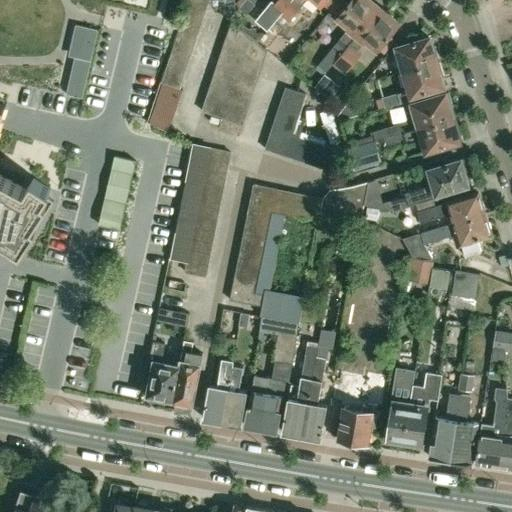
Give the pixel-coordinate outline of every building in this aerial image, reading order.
[(188,0),(186,7),(205,13),(208,2),(205,0),(188,0)] [(240,4),(235,0),(206,0),(229,18),(240,4)] [(252,0),(244,0),(239,7),(245,12),(254,1),(252,0)] [(281,13),(290,0),(278,0),(274,5),(273,7),(281,13)] [(292,0),(290,0),(281,13),(288,19),(299,6),(292,0)] [(326,71),(333,61),(378,5),(371,0),(350,0),(349,2),(346,0),(341,0),(334,10),(339,14),(338,16),(350,25),(319,65),(326,71)] [(269,1),(253,21),(266,31),(281,13),(273,7),(274,5),(269,1)] [(389,35),(399,22),(378,5),(333,61),(344,70),(359,52),(356,49),(363,39),(364,40),(366,38),(379,48),(380,47),(384,50),(394,38),(389,35)] [(201,24),(205,13),(186,7),(183,18),(201,24)] [(197,35),(201,24),(183,18),(179,28),(197,35)] [(249,35),(235,24),(231,21),(225,38),(246,45),(249,35)] [(69,85),(67,91),(84,95),(99,27),(76,22),(69,53),(75,55),(74,60),(69,85)] [(194,45),(197,35),(179,28),(175,39),(194,45)] [(432,46),(429,37),(424,39),(423,35),(414,32),(409,33),(402,41),(403,44),(397,46),(404,70),(439,60),(434,45),(432,46)] [(267,50),(257,41),(249,35),(246,45),(243,53),(264,60),(267,50)] [(243,56),(243,53),(246,45),(225,38),(222,49),(243,56)] [(190,56),(194,45),(175,39),(172,50),(190,56)] [(239,66),(240,64),(243,56),(222,49),(218,59),(239,66)] [(186,67),(190,56),(172,50),(168,61),(186,67)] [(260,71),(264,60),(243,53),(243,56),(240,64),(260,71)] [(236,76),(236,75),(239,66),(218,59),(215,69),(236,76)] [(443,85),(441,77),(444,76),(439,60),(404,70),(410,88),(384,96),(387,107),(413,99),(412,94),(443,85)] [(183,78),(186,67),(168,61),(165,72),(183,78)] [(257,81),(260,71),(240,64),(239,66),(236,75),(257,81)] [(233,86),(233,85),(236,76),(215,69),(212,79),(233,86)] [(179,89),(183,78),(165,72),(161,82),(163,82),(179,89)] [(253,92),(257,81),(236,75),(236,76),(233,85),(253,92)] [(229,96),(233,86),(212,79),(208,89),(229,96)] [(182,90),(179,89),(163,82),(159,94),(178,100),(182,90)] [(250,102),(253,92),(233,85),(233,86),(229,96),(250,102)] [(282,96),(303,103),(306,93),(285,86),(282,96)] [(226,107),(226,106),(229,96),(208,89),(205,100),(226,107)] [(453,116),(450,109),(446,93),(412,103),(416,117),(404,120),(404,121),(373,131),(375,138),(384,136),(384,137),(453,116)] [(175,110),(178,100),(159,94),(156,104),(175,110)] [(246,113),(250,102),(229,96),(226,106),(246,113)] [(299,114),(303,103),(282,96),(279,107),(299,114)] [(0,122),(7,102),(0,99),(0,235),(8,240),(22,249),(54,200),(46,195),(51,189),(33,177),(27,188),(18,183),(0,173),(0,122)] [(222,117),(226,107),(205,100),(201,110),(222,117)] [(172,120),(175,110),(156,104),(152,114),(172,120)] [(243,124),(246,113),(226,106),(226,107),(222,117),(242,123),(243,124)] [(296,124),(299,114),(279,107),(275,117),(296,124)] [(168,130),(172,120),(152,114),(149,122),(168,130)] [(460,140),(455,125),(453,116),(384,137),(387,146),(422,135),(426,150),(460,140)] [(239,134),(242,123),(222,117),(219,128),(239,134)] [(292,134),(296,124),(275,117),(272,127),(282,130),(292,134)] [(275,151),(282,130),(272,127),(265,148),(275,151)] [(285,155),(292,134),(282,130),(275,151),(285,155)] [(302,137),(292,134),(285,155),(295,158),(302,137)] [(306,162),(312,141),(302,137),(295,158),(306,162)] [(316,165),(323,144),(312,141),(306,162),(316,165)] [(356,170),(378,164),(371,142),(349,149),(356,170)] [(206,166),(208,158),(210,147),(193,143),(189,162),(206,166)] [(326,169),(333,148),(323,144),(316,165),(326,169)] [(208,158),(228,162),(231,151),(210,147),(208,158)] [(333,148),(326,169),(336,172),(344,151),(333,148)] [(134,159),(115,155),(110,183),(102,210),(123,215),(136,160),(134,159)] [(226,174),(228,162),(208,158),(206,166),(205,169),(226,174)] [(468,184),(466,175),(467,175),(467,173),(467,169),(465,162),(462,160),(462,158),(461,159),(423,170),(427,185),(389,197),(393,209),(451,191),(451,189),(468,184)] [(187,260),(190,248),(192,237),(194,226),(196,215),(199,203),(201,192),(203,181),(205,169),(206,166),(189,162),(185,181),(184,181),(175,231),(170,256),(187,260)] [(224,185),(226,174),(205,169),(203,181),(224,185)] [(222,196),(224,185),(203,181),(201,192),(222,196)] [(361,218),(364,205),(368,181),(353,185),(339,188),(330,188),(323,197),(321,210),(361,218)] [(275,199),(277,188),(253,183),(251,194),(275,199)] [(284,213),(289,190),(277,188),(275,199),(272,211),(284,213)] [(295,216),(300,192),(289,190),(284,213),(295,216)] [(454,221),(484,212),(484,210),(485,207),(483,202),(480,201),(478,191),(416,209),(420,221),(451,212),(454,221)] [(219,207),(222,196),(201,192),(199,203),(219,207)] [(307,218),(312,194),(300,192),(295,216),(307,218)] [(272,211),(275,199),(251,194),(249,206),(272,211)] [(321,210),(323,197),(312,194),(307,218),(319,220),(321,210)] [(217,219),(219,207),(199,203),(196,215),(217,219)] [(272,211),(249,206),(246,218),(270,222),(272,211)] [(367,206),(365,218),(377,220),(378,208),(367,206)] [(423,243),(457,233),(461,243),(462,242),(466,254),(480,250),(477,238),(490,233),(490,231),(491,228),(490,223),(487,221),(484,212),(454,221),(420,231),(423,243)] [(215,230),(217,219),(196,215),(194,226),(215,230)] [(267,234),(270,222),(246,218),(244,229),(267,234)] [(359,221),(341,218),(340,226),(337,237),(355,241),(359,221)] [(212,241),(215,230),(194,226),(192,237),(212,241)] [(265,245),(267,234),(244,229),(242,241),(265,245)] [(420,231),(401,236),(413,259),(432,262),(433,259),(423,243),(420,231)] [(210,253),(212,241),(192,237),(190,248),(210,253)] [(263,257),(265,245),(242,241),(239,252),(263,257)] [(208,264),(210,253),(190,248),(187,260),(208,264)] [(260,269),(263,257),(239,252),(237,264),(260,269)] [(429,280),(431,266),(432,262),(413,259),(410,278),(429,280)] [(206,275),(208,264),(187,260),(185,271),(206,275)] [(258,280),(260,269),(237,264),(234,276),(258,280)] [(431,266),(429,280),(428,285),(448,288),(450,269),(431,266)] [(456,267),(453,292),(476,295),(480,270),(456,267)] [(234,276),(232,287),(256,291),(258,280),(234,276)] [(232,287),(230,299),(265,306),(267,294),(256,291),(232,287)] [(268,288),(267,294),(265,306),(263,316),(299,323),(304,294),(268,288)] [(297,333),(280,330),(275,359),(292,362),(297,333)] [(511,334),(497,331),(494,347),(511,349),(511,334)] [(180,365),(179,365),(161,361),(164,342),(154,340),(150,360),(154,361),(148,394),(159,396),(159,401),(171,403),(172,399),(173,400),(180,365)] [(312,378),(317,347),(318,342),(308,340),(300,385),(292,384),(289,398),(283,431),(301,435),(311,378),(312,378)] [(318,403),(322,380),(327,349),(317,347),(312,378),(311,378),(301,435),(321,438),(327,404),(318,403)] [(180,365),(173,400),(175,400),(175,412),(190,411),(192,403),(193,403),(203,353),(182,349),(179,365),(180,365)] [(222,421),(231,365),(222,364),(218,385),(210,384),(204,418),(222,421)] [(231,365),(222,421),(241,424),(247,390),(239,389),(242,367),(231,365)] [(409,403),(410,403),(415,369),(396,366),(387,422),(389,423),(386,440),(402,443),(409,403)] [(409,403),(402,443),(422,446),(430,397),(438,399),(442,374),(427,372),(424,392),(420,391),(418,404),(410,403),(409,403)] [(348,375),(335,373),(334,381),(347,383),(348,375)] [(472,374),(460,373),(458,386),(470,388),(472,374)] [(245,424),(277,430),(277,429),(283,395),(284,385),(280,384),(281,378),(254,374),(251,389),(245,424)] [(344,384),(334,382),(331,403),(340,405),(344,384)] [(435,416),(429,455),(451,459),(461,394),(450,392),(447,417),(435,416)] [(461,394),(451,459),(473,462),(478,422),(468,420),(471,395),(461,394)] [(379,400),(371,398),(364,397),(364,401),(345,398),(338,437),(342,441),(354,444),(358,441),(368,442),(371,425),(375,426),(378,412),(377,412),(379,400)] [(511,398),(506,398),(506,402),(505,414),(506,415),(499,465),(511,467),(511,398)] [(505,414),(506,402),(495,400),(494,409),(497,412),(495,425),(482,424),(477,462),(499,465),(506,415),(505,414)] [(19,490),(12,511),(8,511),(0,509),(0,511),(59,511),(60,508),(34,500),(35,495),(19,490)] [(153,511),(154,508),(135,504),(135,506),(118,503),(116,511),(153,511)] [(256,511),(257,507),(235,503),(233,511),(256,511)]
